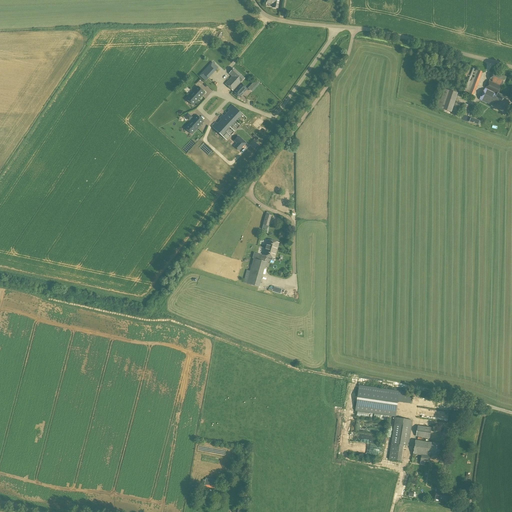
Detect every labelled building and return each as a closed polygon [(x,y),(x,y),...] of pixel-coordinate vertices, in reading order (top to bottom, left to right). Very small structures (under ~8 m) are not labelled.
[(278,9),(279,0),(267,0),(267,5),(274,6),(273,8),(278,9)] [(473,95),(482,72),(473,68),(464,91),(473,95)] [(233,76),(225,84),(235,93),(239,97),(247,89),(240,83),(244,79),(234,69),(230,74),(233,76)] [(493,106),(499,94),(506,77),(493,71),(480,100),(493,106)] [(205,93),(198,86),(186,99),(193,106),(205,93)] [(451,113),(457,93),(441,88),(435,107),(451,113)] [(499,94),(493,106),(492,106),(503,111),(509,99),(499,94)] [(236,102),(231,108),(241,118),(246,113),(236,102)] [(467,115),(468,112),(467,112),(470,106),(465,104),(461,113),(467,115)] [(231,108),(226,113),(236,124),(241,118),(231,108)] [(204,122),(197,115),(184,128),(192,135),(204,122)] [(215,122),(211,127),(223,137),(227,133),(226,132),(230,127),(221,119),(217,124),(215,122)] [(257,130),(260,133),(267,124),(264,121),(257,130)] [(242,148),(247,143),(238,136),(234,141),(242,148)] [(268,226),(271,215),(270,215),(266,214),(263,225),(268,226)] [(269,250),(276,252),(279,243),(268,240),(266,248),(269,249),(269,250)] [(274,258),(276,252),(269,250),(269,249),(266,248),(263,255),(259,254),(257,260),(254,259),(247,284),(259,287),(266,262),(265,262),(266,256),(274,258)] [(411,404),(412,394),(409,393),(359,386),(355,411),(395,417),(397,402),(411,404)] [(408,446),(412,420),(395,418),(389,459),(400,461),(403,445),(408,446)] [(430,439),(431,428),(417,426),(415,437),(430,439)] [(433,443),(415,441),(413,454),(421,455),(420,460),(429,462),(430,457),(438,458),(440,444),(433,443)] [(214,488),(215,481),(205,480),(204,486),(204,487),(214,488)] [(447,501),(448,494),(444,493),(444,490),(436,489),(435,499),(447,501)]
